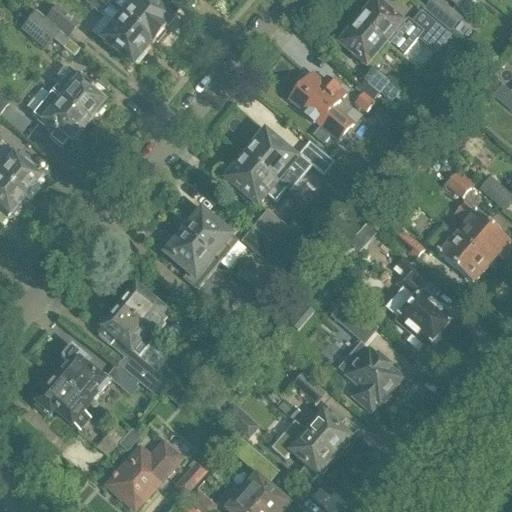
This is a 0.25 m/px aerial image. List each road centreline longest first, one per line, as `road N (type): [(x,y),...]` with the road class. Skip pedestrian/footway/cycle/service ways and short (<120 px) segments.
road 1 (residential): [(0,344),(285,0)]
road 2 (tertiary): [(417,511),(511,401)]
